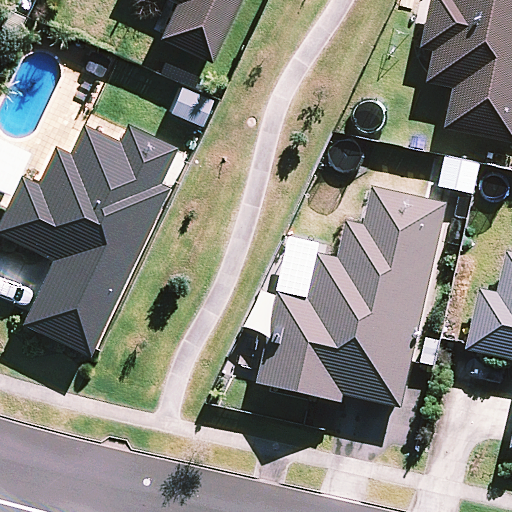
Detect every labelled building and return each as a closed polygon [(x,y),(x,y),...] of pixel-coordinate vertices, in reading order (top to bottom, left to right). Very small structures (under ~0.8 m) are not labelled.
[(153,42),(203,65),(233,0),(153,0),(169,7),(153,42)] [(511,0),(430,0),(423,34),(419,54),(430,57),(423,88),(449,93),(441,134),(511,149),(511,0)] [(176,90),(165,115),(196,129),(207,104),(176,90)] [(15,328),(83,360),(88,348),(162,192),(151,187),(169,151),(121,128),(113,145),(77,128),(64,157),(49,150),(32,186),(14,178),(0,208),(0,241),(46,263),(15,328)] [(441,161),(434,191),(469,199),(476,168),(441,161)] [(340,400),(399,413),(410,365),(444,208),(369,192),(361,230),(343,227),(335,263),(315,259),(305,303),(275,296),(254,390),(338,408),(340,400)] [(511,433),(507,454),(511,454),(511,258),(504,257),(494,297),(476,293),(464,347),(462,354),(511,365),(511,433)]
